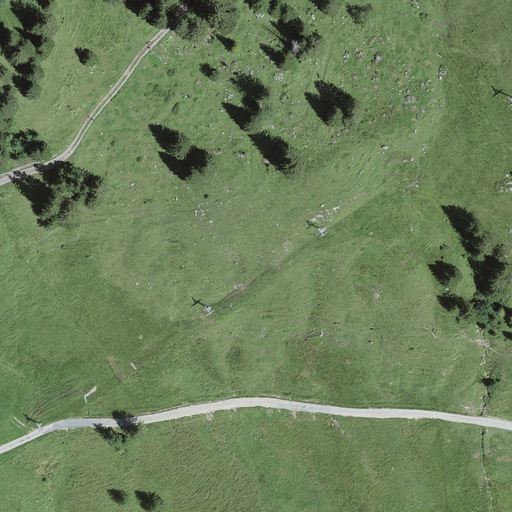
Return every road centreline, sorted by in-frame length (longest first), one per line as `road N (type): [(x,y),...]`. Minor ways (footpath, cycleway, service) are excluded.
road 1 (track): [(45,430),(258,401),(511,426)]
road 2 (track): [(0,182),(65,154),(188,0)]
